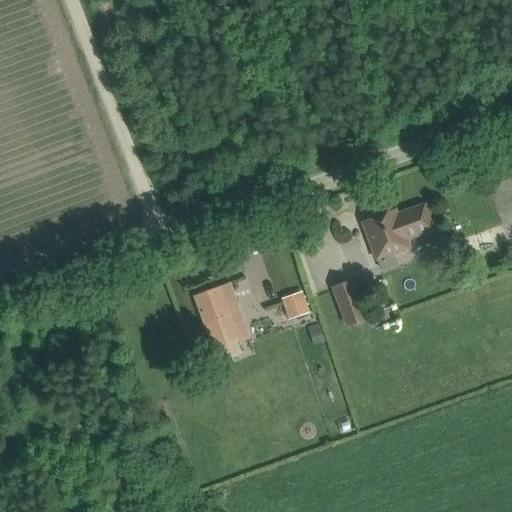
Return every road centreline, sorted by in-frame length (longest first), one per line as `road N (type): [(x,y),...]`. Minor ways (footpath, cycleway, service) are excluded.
road 1 (unclassified): [(166,233),(511,108)]
road 2 (unclassified): [(166,233),(74,0)]
